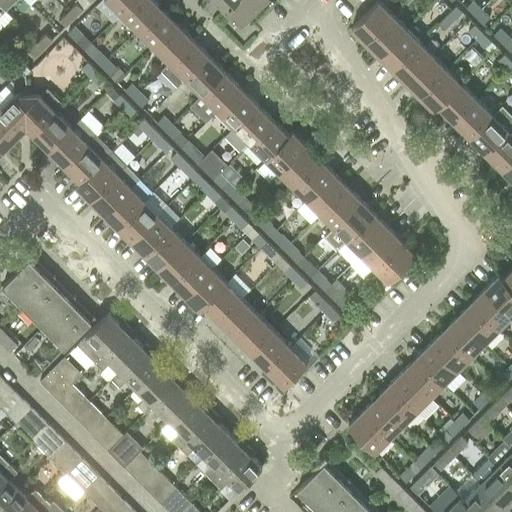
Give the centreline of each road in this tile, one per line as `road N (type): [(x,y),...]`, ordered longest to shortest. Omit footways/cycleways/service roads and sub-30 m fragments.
road 1 (residential): [(277,431),(292,427),(468,252),(315,9)]
road 2 (residential): [(0,241),(40,201),(277,431)]
road 3 (residential): [(0,357),(156,511)]
